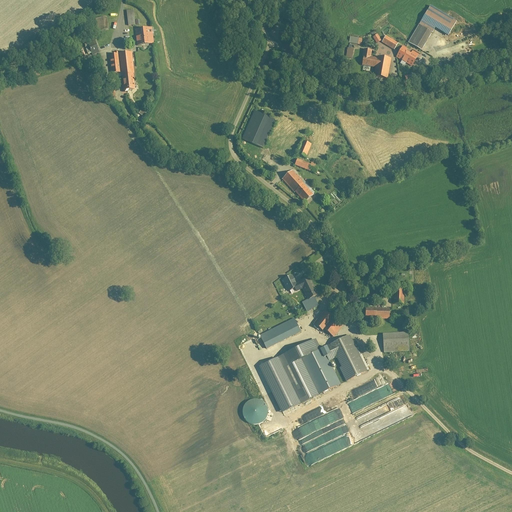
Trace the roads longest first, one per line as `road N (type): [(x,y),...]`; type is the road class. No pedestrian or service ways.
road 1 (unclassified): [(511,474),(472,455),(373,357),(353,327),(319,234),(231,152),(230,133),(272,40)]
road 2 (unclassified): [(511,56),(391,100),(366,101),(324,84),(272,40)]
